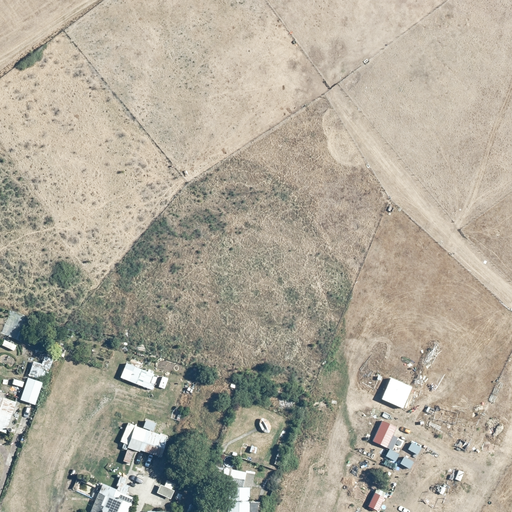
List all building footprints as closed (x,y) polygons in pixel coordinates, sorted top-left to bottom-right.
[(28,318),(10,312),(8,311),(0,334),(21,340),(28,318)] [(17,344),(4,339),(1,345),(14,351),(17,344)] [(140,369),(123,362),(117,378),(134,384),(140,369)] [(42,387),(27,382),(21,400),(37,405),(42,387)] [(18,401),(0,394),(0,430),(8,433),(18,401)] [(165,437),(124,423),(117,444),(159,457),(165,437)] [(250,500),(252,472),(234,470),(235,459),(224,458),(224,469),(220,468),(219,484),(228,485),(226,511),(257,511),(258,501),(250,500)] [(125,511),(132,497),(126,495),(123,494),(125,491),(128,492),(130,486),(123,483),(125,479),(117,476),(113,489),(98,483),(87,511),(125,511)] [(175,483),(166,479),(162,487),(159,486),(156,493),(170,499),(173,491),(171,490),(175,483)]
